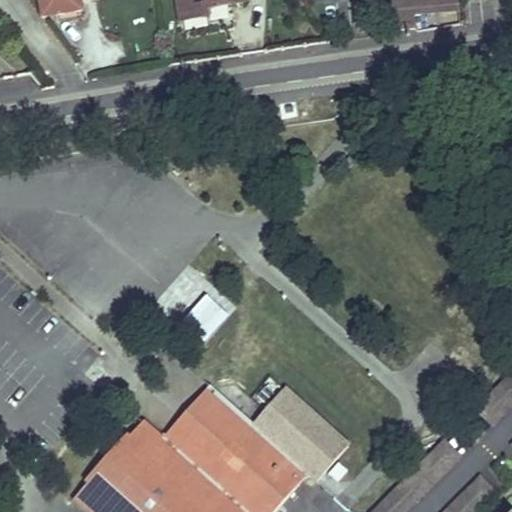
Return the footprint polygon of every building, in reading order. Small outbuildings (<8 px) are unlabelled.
[(39,0),(43,16),(80,10),(78,0),(39,0)] [(247,2),(246,0),(176,0),(181,22),(210,16),(208,9),(247,2)] [(458,0),(391,0),(394,31),(416,29),(415,13),(459,9),(458,0)] [(511,377),(478,412),(492,425),(511,404),(511,377)] [(232,407),(212,387),(162,441),(184,460),(232,407)] [(276,511),(309,475),(232,407),(184,460),(162,441),(145,425),(129,442),(133,447),(108,469),(98,484),(94,481),(76,501),(88,511),(276,511)] [(405,511),(458,459),(444,446),(378,511),(405,511)] [(480,481),(449,511),(476,511),(493,495),(480,481)]
